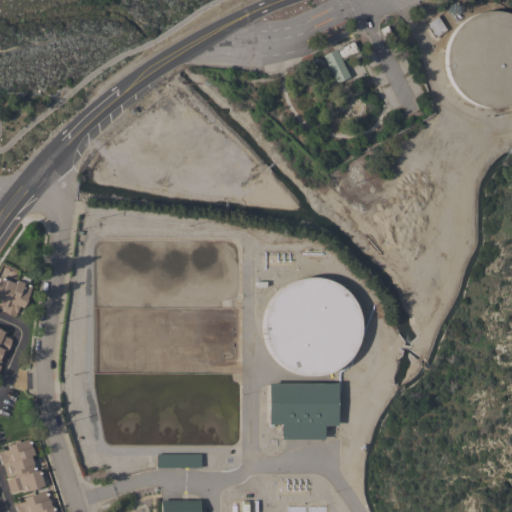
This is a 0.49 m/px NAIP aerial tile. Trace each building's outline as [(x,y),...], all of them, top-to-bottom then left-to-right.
[(436,16),(445,29),(433,37),(424,24),(436,16)] [(320,55),(334,48),(335,50),(351,41),(356,51),(340,60),(348,77),(335,83),(320,55)] [(0,276),(13,283),(15,280),(30,286),(24,299),(25,300),(23,304),(23,303),(21,307),(18,306),(13,316),(1,311),(2,309),(0,308),(0,276)] [(355,314),(348,295),(338,295),(338,291),(333,278),(299,278),(262,292),(262,338),(275,372),(323,373),(347,364),(355,364),(355,314)] [(0,330),(2,332),(1,335),(10,339),(5,351),(4,351),(0,360),(0,330)] [(335,382),(335,424),(322,424),(322,438),(279,438),(279,423),(266,423),(266,382),(335,382)] [(22,492),(21,488),(9,492),(5,480),(15,477),(14,474),(6,477),(2,464),(0,465),(0,451),(7,449),(5,446),(9,445),(9,444),(14,442),(14,443),(28,438),(33,452),(32,453),(32,454),(29,455),(34,470),(37,469),(42,485),(22,492)] [(154,467),(197,467),(196,453),(154,454),(154,467)] [(15,511),(13,504),(23,501),(22,498),(26,496),(26,495),(30,494),(31,494),(44,490),(49,506),(51,505),(53,511),(15,511)] [(159,511),(159,500),(198,500),(198,511),(159,511)]
